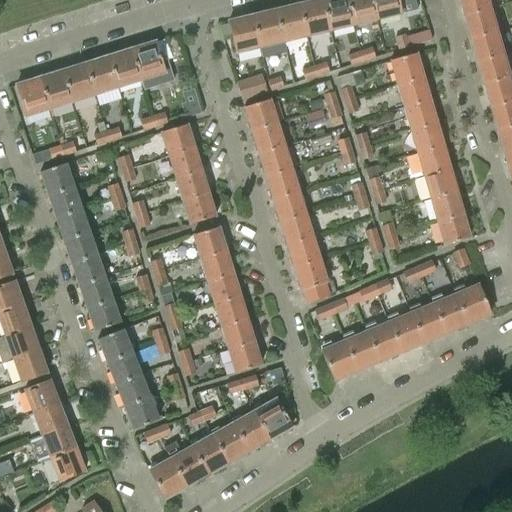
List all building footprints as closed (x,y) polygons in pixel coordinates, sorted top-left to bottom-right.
[(329,31),(321,0),(319,0),(311,2),(311,1),(300,4),(300,5),(298,5),(306,37),(329,31)] [(352,25),(346,0),(321,0),(329,31),(352,25)] [(376,20),(370,0),(346,0),(352,25),(376,20)] [(370,0),(376,20),(400,14),(396,0),(370,0)] [(492,9),(489,0),(461,0),(466,16),(492,9)] [(306,37),(298,5),(288,8),(288,7),(276,9),(276,10),(275,11),(282,42),(306,37)] [(499,32),(492,9),(466,16),(473,39),(499,32)] [(253,16),(251,16),(259,48),(261,58),(285,52),(282,42),(275,11),(264,13),(264,12),(253,15),(253,16)] [(259,48),(251,16),(241,19),(241,18),(229,21),(230,22),(227,22),(235,54),(259,48)] [(228,25),(221,27),(224,41),(231,40),(228,25)] [(505,54),(499,32),(473,39),(479,62),(505,54)] [(408,47),(404,35),(394,38),(398,50),(408,47)] [(132,49),(130,50),(140,81),(143,90),(172,80),(166,61),(160,63),(153,43),(143,46),(143,45),(131,48),(132,49)] [(371,49),(359,53),(362,62),(374,58),(371,49)] [(117,88),(140,81),(130,50),(120,53),(120,52),(109,56),(109,57),(107,57),(117,88)] [(350,66),(362,62),(359,53),(347,56),(350,66)] [(389,62),(396,85),(422,78),(415,54),(389,62)] [(486,85),(511,77),(505,54),(479,62),(486,85)] [(94,95),(117,88),(107,57),(97,60),(97,59),(86,63),(86,64),(84,64),(94,95)] [(325,63),(313,67),(316,76),(328,73),(325,63)] [(71,102),(94,95),(84,64),(74,67),(74,66),(63,70),(63,71),(61,71),(71,102)] [(304,80),(316,76),(313,67),(301,71),(304,80)] [(48,109),(71,102),(61,71),(51,75),(51,74),(40,77),(40,78),(39,79),(48,109)] [(241,100),(266,92),(260,75),(235,83),(241,100)] [(361,75),(353,78),(355,86),(359,84),(362,79),(361,75)] [(511,102),(511,77),(486,85),(493,108),(511,102)] [(270,91),(282,87),(279,78),(267,82),(270,91)] [(422,78),(396,85),(402,108),(428,100),(422,78)] [(25,117),(48,109),(39,79),(28,82),(28,81),(17,84),(17,85),(15,86),(25,117)] [(340,90),(343,102),(353,99),(349,87),(340,90)] [(323,95),(327,107),(336,105),(332,92),(323,95)] [(357,112),(353,99),(343,102),(347,115),(357,112)] [(243,108),(250,132),(276,124),(268,100),(243,108)] [(309,103),(311,110),(322,107),(320,100),(309,103)] [(402,108),(409,131),(435,123),(428,100),(402,108)] [(499,131),(511,126),(511,102),(493,108),(499,131)] [(336,105),(327,107),(330,120),(332,126),(341,123),(336,105)] [(163,114),(151,118),(154,127),(166,123),(163,114)] [(142,131),(154,127),(151,118),(139,121),(142,131)] [(435,123),(409,131),(416,154),(442,146),(435,123)] [(276,124),(250,132),(257,154),(283,146),(276,124)] [(167,157),(193,149),(186,125),(160,133),(167,157)] [(511,151),(511,126),(499,131),(506,154),(511,151)] [(117,129),(105,132),(108,141),(120,138),(117,129)] [(96,145),(108,141),(105,132),(93,136),(96,145)] [(354,136),(358,148),(367,146),(364,133),(354,136)] [(328,134),(309,140),(311,147),(330,142),(328,134)] [(337,141),(340,154),(350,151),(346,138),(337,141)] [(72,143),(60,147),(62,156),(75,152),(72,143)] [(257,154),(264,177),(290,169),(283,146),(257,154)] [(371,158),(367,146),(358,148),(361,161),(371,158)] [(416,154),(422,177),(448,169),(442,146),(416,154)] [(50,160),(62,156),(60,147),(48,151),(50,160)] [(193,149),(167,157),(174,179),(200,171),(193,149)] [(96,164),(109,160),(106,150),(94,154),(96,164)] [(354,163),(350,151),(340,154),(344,166),(354,163)] [(121,171),(130,168),(126,155),(117,158),(121,171)] [(46,196),(72,187),(64,164),(39,173),(46,196)] [(134,180),(130,168),(121,171),(125,183),(134,180)] [(290,169),(264,177),(271,200),(297,192),(290,169)] [(448,169),(422,177),(429,199),(455,192),(448,169)] [(207,194),(200,171),(174,179),(181,202),(207,194)] [(367,180),(371,193),(380,190),(377,177),(367,180)] [(350,186),(354,198),(363,195),(360,183),(350,186)] [(106,187),(110,199),(120,196),(116,184),(106,187)] [(72,187),(46,196),(54,219),(80,210),(72,187)] [(384,202),(380,190),(371,193),(375,205),(384,202)] [(271,200),(278,222),(304,214),(297,192),(271,200)] [(429,199),(435,222),(461,215),(455,192),(429,199)] [(207,194),(181,202),(188,225),(214,218),(207,194)] [(367,208),(363,195),(354,198),(358,211),(367,208)] [(120,196),(110,199),(114,212),(124,209),(120,196)] [(131,204),(135,216),(144,214),(140,201),(131,204)] [(80,210),(54,219),(62,241),(87,232),(80,210)] [(148,226),(144,214),(135,216),(139,229),(148,226)] [(304,214),(278,222),(285,245),(311,237),(304,214)] [(461,215),(435,222),(442,246),(468,238),(461,215)] [(381,226),(385,239),(394,236),(390,224),(381,226)] [(191,236),(199,259),(224,251),(217,228),(191,236)] [(364,231),(368,244),(377,241),(373,229),(364,231)] [(121,233),(124,245),(134,242),(130,230),(121,233)] [(87,232),(62,241),(70,264),(95,255),(87,232)] [(398,248),(394,236),(385,239),(388,251),(398,248)] [(285,245),(292,268),(318,260),(311,237),(285,245)] [(381,253),(377,241),(368,244),(372,256),(381,253)] [(134,242),(124,245),(128,257),(138,254),(134,242)] [(459,269),(468,265),(461,249),(452,253),(459,269)] [(0,278),(10,275),(2,251),(0,252),(0,278)] [(224,251),(199,259),(206,282),(231,274),(224,251)] [(70,264),(77,286),(103,278),(95,255),(70,264)] [(149,262),(153,275),(162,272),(158,260),(149,262)] [(301,291),(324,284),(325,283),(318,260),(292,268),(300,291),(301,291)] [(416,268),(420,277),(434,271),(431,262),(416,268)] [(406,283),(420,277),(416,268),(402,274),(406,283)] [(166,284),(162,272),(153,275),(156,287),(166,284)] [(206,282),(213,305),(238,297),(231,274),(206,282)] [(136,278),(139,290),(148,288),(144,276),(136,278)] [(85,309),(111,300),(103,278),(77,286),(85,309)] [(372,286),(376,295),(390,289),(386,280),(372,286)] [(0,286),(0,312),(21,305),(13,282),(0,286)] [(328,297),(324,284),(301,291),(306,304),(328,297)] [(362,302),(376,295),(372,286),(358,293),(362,302)] [(476,286),(454,295),(466,325),(477,320),(479,321),(484,318),(486,316),(489,315),(476,286)] [(148,288),(139,290),(143,303),(152,300),(148,288)] [(464,326),(466,325),(454,295),(432,304),(444,334),(455,330),(457,330),(462,328),(464,326)] [(238,297),(213,305),(220,328),(246,320),(238,297)] [(328,305),(332,314),(346,308),(342,299),(328,305)] [(111,300),(85,309),(93,332),(119,323),(111,300)] [(163,307),(167,319),(176,316),(173,304),(163,307)] [(442,335),(444,334),(432,304),(409,314),(422,343),(432,339),(435,339),(440,337),(442,335)] [(0,312),(0,326),(4,336),(29,327),(21,305),(0,312)] [(317,320),(332,314),(328,305),(313,311),(317,320)] [(420,344),(422,343),(409,314),(387,323),(400,353),(410,348),(413,348),(418,346),(420,344)] [(180,328),(176,316),(167,319),(171,331),(180,328)] [(246,320),(220,328),(227,351),(253,343),(246,320)] [(397,353),(400,353),(387,323),(365,332),(377,362),(388,357),(390,358),(396,355),(397,353)] [(4,336),(11,359),(37,350),(29,327),(4,336)] [(152,332),(156,344),(164,341),(161,329),(152,332)] [(105,363),(130,353),(121,330),(96,340),(105,363)] [(375,363),(377,362),(365,332),(343,341),(355,371),(366,367),(368,367),(374,365),(375,363)] [(164,341),(156,344),(160,356),(168,353),(164,341)] [(353,372),(355,371),(343,341),(320,351),(333,380),(344,376),(346,376),(352,374),(353,372)] [(260,366),(253,343),(227,351),(234,374),(260,366)] [(177,352),(181,365),(190,362),(186,349),(177,352)] [(45,374),(37,350),(11,359),(20,383),(45,374)] [(114,385),(139,375),(130,353),(105,363),(114,385)] [(194,374),(190,362),(181,365),(184,377),(194,374)] [(169,389),(179,386),(175,374),(165,377),(169,389)] [(122,407),(148,397),(139,375),(114,385),(122,407)] [(254,376),(240,380),(243,390),(257,385),(254,376)] [(228,394),(243,390),(240,380),(225,385),(228,394)] [(32,414),(57,404),(48,381),(23,391),(32,414)] [(179,386),(169,389),(173,402),(183,398),(179,386)] [(148,397),(122,407),(131,430),(157,420),(148,397)] [(274,400),(252,412),(268,440),(278,435),(281,435),(286,432),(287,430),(290,428),(274,400)] [(65,426),(57,404),(32,414),(40,436),(65,426)] [(211,408),(199,412),(202,421),(214,416),(211,408)] [(202,421),(199,412),(187,417),(191,425),(202,421)] [(252,412),(232,424),(248,452),(257,446),(260,446),(265,444),(266,442),(268,440),(252,412)] [(248,452),(232,424),(211,436),(227,464),(236,458),(239,458),(244,455),(245,453),(248,452)] [(166,425),(154,430),(157,439),(169,434),(166,425)] [(74,449),(65,426),(40,436),(49,459),(74,449)] [(146,443),(157,439),(154,430),(142,434),(146,443)] [(184,436),(166,443),(170,453),(188,446),(184,436)] [(211,436),(190,447),(206,476),(216,470),(218,470),(223,467),(224,465),(227,464),(211,436)] [(190,447),(169,459),(185,487),(195,482),(197,482),(202,479),(203,477),(206,476),(190,447)] [(49,459),(39,462),(48,485),(58,482),(83,472),(74,449),(49,459)] [(183,489),(185,487),(169,459),(148,471),(163,499),(174,493),(176,494),(181,491),(183,489)] [(58,497),(48,504),(52,511),(53,511),(64,505),(58,497)] [(0,511),(8,511),(10,511),(4,502),(0,504),(0,511)] [(99,511),(92,502),(80,510),(81,511),(99,511)]
